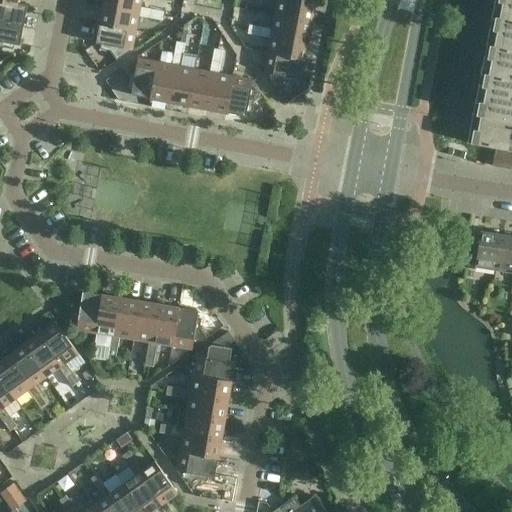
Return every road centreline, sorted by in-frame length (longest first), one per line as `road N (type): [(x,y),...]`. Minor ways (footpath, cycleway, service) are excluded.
road 1 (residential): [(21,140),(8,194),(52,253),(213,283),(268,367),(245,511)]
road 2 (tertiary): [(465,511),(430,481),(391,401),(372,321),(388,174)]
road 3 (tertiary): [(349,167),(337,306),(346,384),(372,454),(415,511)]
road 4 (residential): [(349,167),(60,113)]
road 5 (tertiary): [(388,174),(422,0)]
road 6 (tertiary): [(392,0),(349,167)]
road 7 (residential): [(511,191),(388,174)]
